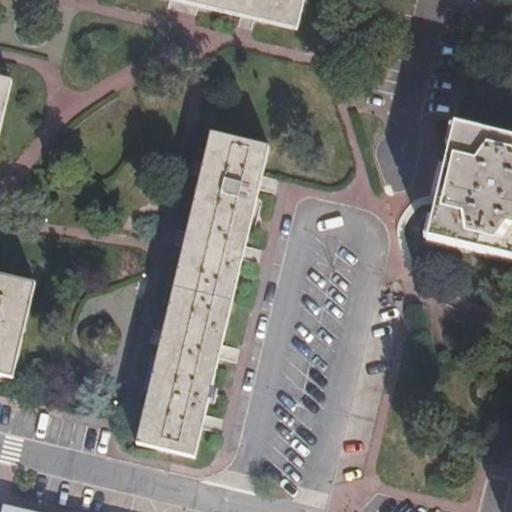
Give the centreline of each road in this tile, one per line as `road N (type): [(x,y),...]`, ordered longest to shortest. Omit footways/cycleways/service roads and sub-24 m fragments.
road 1 (residential): [(269,511),(0,448)]
road 2 (residential): [(433,0),(395,171)]
